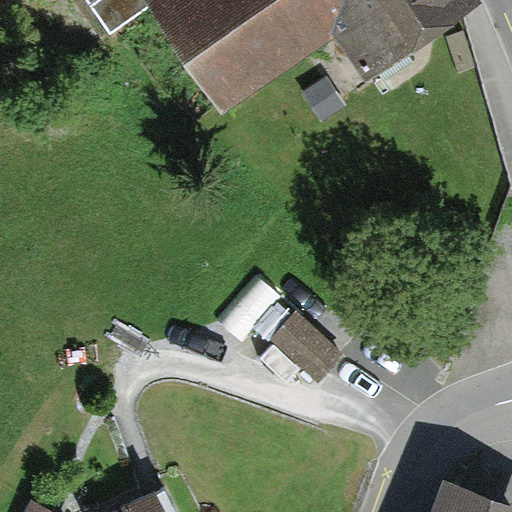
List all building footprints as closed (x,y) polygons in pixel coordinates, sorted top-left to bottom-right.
[(87,0),(110,32),(148,6),(156,0),(87,0)] [(488,0),(156,0),(148,6),(225,118),(330,46),(364,96),(493,7),(488,0)] [(300,309),(272,338),(316,382),(345,354),(300,309)] [(511,511),(511,508),(442,484),(432,511),(511,511)] [(165,511),(154,489),(109,511),(165,511)] [(54,511),(34,501),(27,511),(54,511)]
